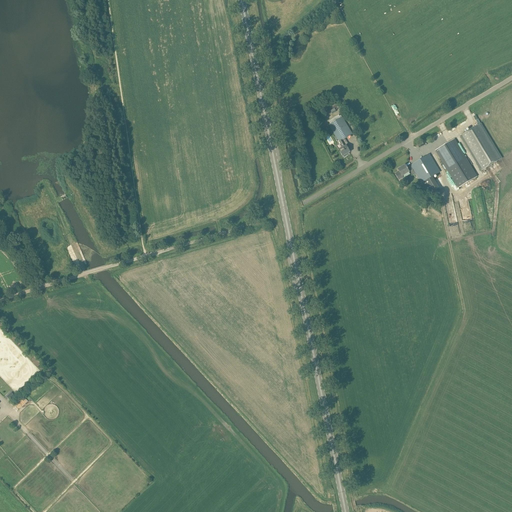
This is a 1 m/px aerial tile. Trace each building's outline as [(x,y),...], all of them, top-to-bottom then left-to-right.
[(339,106),(336,101),(327,106),(326,105),(323,107),(326,113),(339,106)] [(352,134),(342,117),(329,125),(343,148),(339,150),(343,156),(344,158),(348,156),(347,155),(350,154),(349,153),(350,152),(346,146),(342,140),(352,134)] [(502,159),(481,124),(461,136),(482,171),(502,159)] [(476,178),(453,140),(436,150),(459,188),(476,178)] [(398,169),(399,172),(395,174),(400,181),(404,178),(402,176),(413,169),(421,183),(440,172),(429,155),(411,165),(411,166),(407,168),(405,165),(398,169)] [(13,402),(15,408),(27,403),(24,397),(13,402)]
